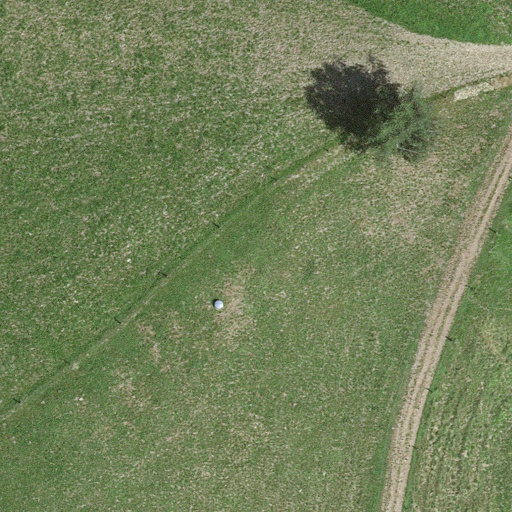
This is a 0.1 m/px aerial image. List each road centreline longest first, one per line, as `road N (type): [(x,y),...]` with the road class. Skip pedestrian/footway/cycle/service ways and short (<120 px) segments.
road 1 (track): [(511,88),(415,110),(270,191),(0,421)]
road 2 (track): [(511,163),(469,248),(425,370),(395,511)]
